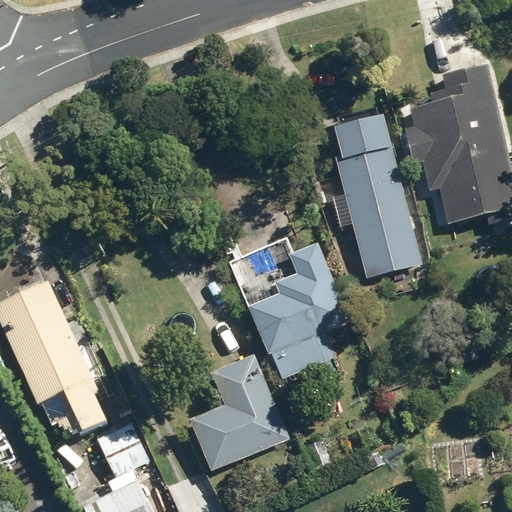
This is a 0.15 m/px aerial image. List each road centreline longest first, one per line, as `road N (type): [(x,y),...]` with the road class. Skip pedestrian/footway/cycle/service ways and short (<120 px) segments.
road 1 (residential): [(254,0),(27,79)]
road 2 (unknown): [(0,405),(58,511)]
